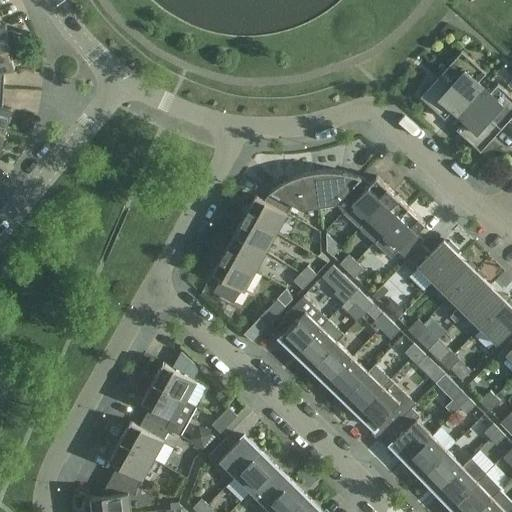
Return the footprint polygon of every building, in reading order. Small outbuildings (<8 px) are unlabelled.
[(0,47),(15,44),(13,30),(8,31),(6,23),(0,24),(0,47)] [(15,44),(0,47),(0,87),(3,88),(4,69),(15,67),(14,62),(19,61),(15,44)] [(441,72),(472,100),(484,86),(478,81),(486,72),(462,49),(446,60),(449,63),(441,72)] [(459,114),(472,100),(441,72),(432,82),(429,79),(420,95),(445,117),(453,108),(459,114)] [(484,86),(472,100),(502,127),(510,118),(511,120),(511,94),(498,82),(490,91),(484,86)] [(0,128),(6,130),(12,109),(2,106),(3,88),(0,87),(0,128)] [(502,127),(472,100),(459,114),(465,119),(457,128),(481,150),(496,141),(492,137),(502,127)] [(337,202),(343,194),(361,175),(360,175),(345,170),(329,169),(313,170),(319,205),(337,202)] [(319,205),(313,170),(298,174),(283,181),(270,190),(292,202),(292,203),(301,208),(319,205)] [(344,212),(359,227),(368,217),(393,191),(376,175),(369,183),(361,175),(343,194),(352,202),(343,211),(344,212)] [(255,194),(244,214),(276,232),(292,203),(292,202),(270,190),(269,191),(264,200),(255,194)] [(408,205),(393,191),(368,217),(359,227),(375,241),(384,232),(408,205)] [(425,221),(408,205),(384,232),(375,241),(391,256),(397,249),(406,258),(422,240),(414,232),(425,221)] [(265,251),(276,232),(244,214),(234,233),(265,251)] [(223,252),(255,269),(265,251),(234,233),(223,252)] [(341,246),(326,233),(327,250),(332,255),(341,246)] [(449,240),(447,242),(444,239),(430,252),(422,244),(405,262),(414,270),(419,264),(435,280),(460,254),(457,251),(459,249),(449,240)] [(255,269),(223,252),(212,272),(224,278),(216,292),(236,303),(255,269)] [(348,270),(357,261),(349,253),(340,263),(348,270)] [(476,269),(460,254),(435,280),(450,295),(476,269)] [(363,267),(357,261),(348,270),(355,276),(363,267)] [(300,273),(309,281),(317,274),(308,265),(300,273)] [(491,285),(476,269),(450,295),(461,305),(450,316),(456,322),(466,311),(466,310),(491,285)] [(309,281),(300,273),(294,279),(303,288),(309,281)] [(337,289),(334,291),(344,301),(349,296),(358,287),(352,282),(347,278),(337,289)] [(389,289),(383,284),(373,294),(378,300),(389,289)] [(466,311),(481,325),(506,300),(491,285),(466,310),(466,311)] [(358,288),(349,296),(365,312),(374,303),(358,288)] [(296,351),(328,318),(304,295),(283,317),(291,324),(280,336),(296,351)] [(286,306),(277,298),(260,317),(268,325),(286,306)] [(511,305),(506,300),(481,325),(497,341),(511,325),(511,305)] [(380,327),(389,318),(382,312),(373,321),(380,327)] [(344,333),(328,318),(296,351),(312,366),(337,340),(344,333)] [(400,328),(389,318),(380,327),(391,338),(400,328)] [(413,333),(423,323),(418,318),(408,328),(413,333)] [(423,323),(413,333),(429,349),(439,338),(423,323)] [(312,366),(327,381),(352,355),(337,340),(312,366)] [(411,357),(420,348),(414,342),(405,351),(411,357)] [(420,348),(411,357),(417,363),(426,354),(420,348)] [(444,363),(454,353),(449,348),(439,359),(444,363)] [(199,367),(181,350),(172,366),(163,361),(152,380),(186,399),(196,380),(193,378),(199,367)] [(454,353),(444,363),(449,369),(460,358),(454,353)] [(327,381),(343,396),(368,370),(352,355),(327,381)] [(368,370),(343,396),(358,411),(383,385),(384,386),(392,378),(376,362),(368,370)] [(384,386),(383,385),(358,411),(375,427),(385,417),(393,424),(411,406),(412,406),(416,402),(392,378),(384,386)] [(146,416),(169,428),(180,435),(197,405),(186,399),(152,380),(141,400),(152,406),(146,416)] [(453,398),(446,405),(454,412),(460,406),(469,397),(464,391),(462,390),(453,398)] [(485,405),(495,395),(491,390),(480,400),(485,405)] [(501,401),(495,395),(485,405),(490,411),(501,401)] [(469,397),(460,406),(466,413),(476,404),(469,397)] [(218,417),(212,423),(221,431),(227,425),(233,419),(238,414),(229,406),(218,417)] [(406,459),(432,434),(416,417),(419,414),(412,406),(411,406),(393,424),(401,433),(390,443),(406,459)] [(130,420),(119,439),(153,458),(169,428),(146,416),(140,426),(130,420)] [(484,431),(490,437),(499,428),(494,422),(484,431)] [(506,435),(499,428),(490,437),(496,444),(506,435)] [(235,475),(260,449),(244,434),(234,443),(227,435),(208,454),(216,462),(219,459),(235,475)] [(421,474),(447,449),(432,434),(406,459),(421,474)] [(153,458),(119,439),(109,459),(118,463),(112,474),(133,485),(137,487),(142,477),(153,458)] [(260,449),(235,475),(250,490),(276,464),(260,449)] [(462,464),(447,449),(421,474),(436,490),(462,465),(462,464)] [(436,490),(451,505),(477,480),(476,479),(485,471),(470,456),(462,464),(462,465),(436,490)] [(276,464),(250,490),(266,505),(291,480),(276,464)] [(501,488),(485,471),(476,479),(477,480),(451,505),(457,511),(475,511),(492,496),(500,489),(501,488)] [(131,511),(129,497),(136,496),(136,488),(137,487),(133,485),(112,474),(101,495),(90,496),(91,504),(86,504),(86,511),(131,511)] [(289,511),(306,495),(291,480),(266,505),(272,511),(289,511)] [(507,511),(510,509),(511,507),(511,501),(500,489),(492,496),(475,511),(507,511)] [(306,495),(289,511),(320,511),(323,510),(306,495)] [(199,511),(208,503),(202,497),(193,506),(199,511)] [(216,511),(208,503),(199,511),(216,511)]
